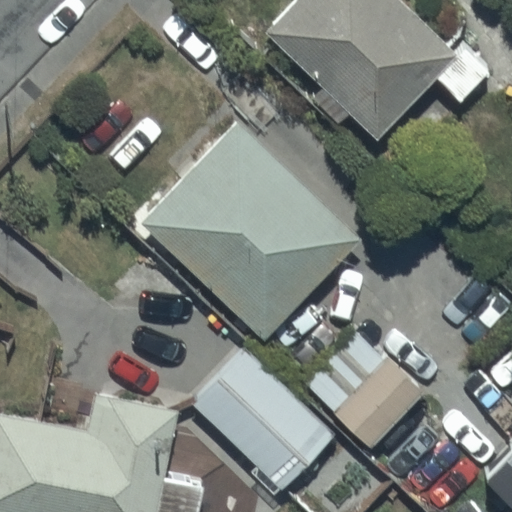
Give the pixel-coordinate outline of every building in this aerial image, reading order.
[(455,59),(395,0),(294,0),(260,35),(371,144),(455,59)] [(241,120),(139,223),(261,342),(362,240),(241,120)] [(426,393),(356,326),(300,384),(370,451),(426,393)] [(335,437),(244,348),(189,403),(254,467),(247,473),(274,499),(335,437)] [(84,432),(0,413),(0,511),(198,511),(204,487),(168,479),(183,411),(93,391),(84,432)]
